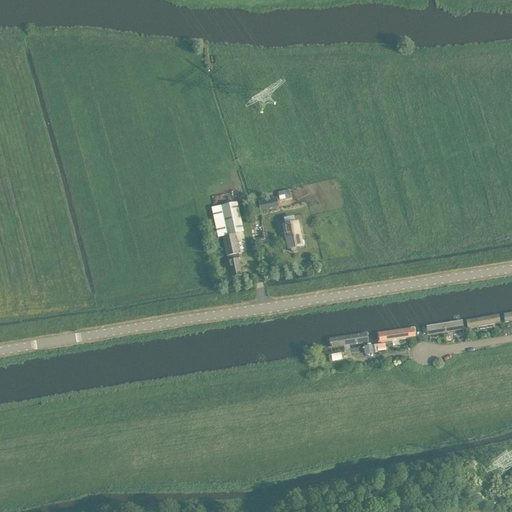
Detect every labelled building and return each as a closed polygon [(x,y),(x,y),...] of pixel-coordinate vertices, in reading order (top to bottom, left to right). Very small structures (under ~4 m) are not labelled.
[(291,189),(279,190),(280,198),(292,197),(291,189)] [(278,207),(276,197),(258,202),(260,212),(278,207)] [(243,232),(237,202),(220,206),(227,235),(222,237),(231,277),(241,275),(238,259),(239,258),(234,233),(243,232)] [(291,251),(293,252),(297,251),(298,249),(298,247),(302,246),(297,221),(282,224),(288,249),(291,248),(291,251)] [(500,320),(498,312),(466,318),(467,326),(500,320)] [(463,327),(461,319),(427,324),(428,332),(463,327)] [(414,334),(413,326),(378,331),(379,338),(414,334)] [(330,346),(367,341),(366,333),(329,339),(330,346)] [(373,353),(372,347),(364,348),(365,355),(373,353)]
